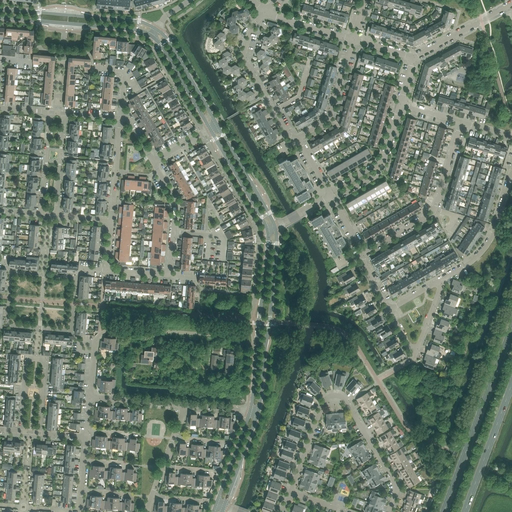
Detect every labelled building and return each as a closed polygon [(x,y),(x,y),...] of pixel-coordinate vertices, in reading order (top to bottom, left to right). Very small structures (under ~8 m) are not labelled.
[(125,0),(124,10),(130,11),(130,8),(133,8),(132,0),(130,1),(125,0)] [(142,8),(140,0),(134,0),(132,0),(133,8),(136,7),(137,10),(142,8)] [(404,11),(409,13),(412,0),(410,0),(409,3),(406,2),(404,11)] [(414,16),(414,15),(417,5),(414,5),(415,0),(413,0),(412,0),(409,13),(409,14),(414,16)] [(306,15),(309,6),(301,4),(299,10),(302,10),(301,13),(306,15)] [(417,5),(414,15),(421,17),(424,9),(422,8),(422,7),(417,5)] [(325,8),(320,7),(319,9),(317,18),(322,19),(325,11),(325,8)] [(245,12),(241,14),(240,19),(243,21),(248,20),(248,15),(250,13),(246,9),(244,11),(245,12)] [(454,13),(445,10),(443,16),(452,18),(454,13)] [(233,12),(232,17),(236,20),(240,19),(241,14),(237,11),(233,12)] [(340,15),(338,24),(343,26),(344,23),(346,23),(349,15),(341,12),(340,15)] [(452,18),(443,16),(442,21),(450,27),(452,18)] [(227,23),(230,26),(235,24),(236,20),(232,17),(228,18),(227,23)] [(366,32),(374,35),(377,26),(373,25),(374,23),(373,21),(370,20),(366,32)] [(442,21),(437,24),(442,32),(450,27),(442,21)] [(271,30),(272,35),(279,37),(282,34),(281,29),(277,28),(277,25),(268,22),(267,25),(271,26),(274,27),(271,30)] [(433,22),(431,23),(437,34),(442,32),(437,24),(434,25),(433,22)] [(430,27),(428,29),(432,37),(437,34),(431,23),(429,24),(430,27)] [(235,24),(230,26),(229,30),(228,30),(227,32),(231,36),(233,34),(238,32),(238,27),(235,24)] [(374,35),(380,36),(383,24),(381,24),(380,27),(377,26),(374,35)] [(390,39),(394,27),(391,27),(391,30),(387,29),(385,38),(390,39)] [(423,27),(421,29),(427,40),(432,37),(428,29),(425,30),(423,27)] [(13,29),(7,29),(7,34),(5,33),(4,39),(12,40),(13,29)] [(398,32),(395,41),(400,43),(404,30),(399,29),(398,32)] [(421,32),(418,34),(423,42),(427,40),(421,29),(419,30),(421,32)] [(20,36),(26,36),(26,31),(18,30),(17,38),(20,38),(20,36)] [(28,36),(28,38),(33,39),(34,31),(26,31),(26,36),(28,36)] [(231,36),(227,32),(225,34),(220,33),(217,36),(218,40),(223,42),(226,39),(226,37),(226,36),(229,38),(231,36)] [(289,42),(297,44),(300,34),(298,33),(297,34),(295,33),(294,36),(291,35),(289,42)] [(297,44),(302,46),(305,36),(302,36),(303,34),(300,34),(297,44)] [(413,36),(415,47),(423,42),(418,34),(413,36)] [(272,35),(269,38),(270,43),(276,44),(280,41),(279,37),(272,35)] [(406,44),(415,47),(413,36),(408,35),(406,44)] [(302,46),(308,47),(311,37),(308,36),(308,37),(305,36),(302,46)] [(95,37),(94,44),(100,45),(100,42),(102,43),(102,37),(95,37)] [(110,38),(102,37),(102,43),(107,43),(107,45),(110,46),(109,48),(110,48),(110,38)] [(262,44),(261,47),(267,49),(268,47),(267,46),(270,43),(269,38),(264,37),(261,40),(262,44)] [(25,44),(25,46),(33,47),(33,39),(28,38),(27,44),(25,44)] [(318,40),(316,39),(313,49),(318,50),(321,40),(319,39),(318,40)] [(219,49),(220,52),(226,49),(224,46),(223,42),(218,40),(215,43),(216,48),(219,49)] [(122,51),(131,52),(132,44),(129,44),(129,42),(123,42),(122,51)] [(329,43),(326,43),(323,52),(329,53),(332,43),(329,42),(329,43)] [(334,44),(332,43),(329,53),(337,56),(339,49),(336,48),(337,46),(334,45),(334,44)] [(100,45),(94,44),(93,52),(101,53),(101,50),(99,50),(100,45)] [(132,44),(131,52),(132,52),(137,55),(142,47),(137,44),(136,46),(135,45),(132,44)] [(451,48),(455,57),(460,54),(459,44),(451,48)] [(459,44),(460,54),(465,56),(468,47),(459,44)] [(142,47),(137,55),(142,58),(143,59),(149,55),(147,53),(146,52),(147,50),(142,47)] [(258,58),(262,59),(266,56),(265,51),(266,51),(267,49),(261,47),(260,50),(257,53),(258,58)] [(468,47),(465,56),(471,57),(473,48),(468,47)] [(446,51),(452,62),(454,61),(453,58),(455,57),(451,48),(446,51)] [(223,54),(223,58),(227,61),(231,59),(231,54),(227,52),(226,49),(220,52),(222,54),(223,54)] [(441,54),(446,62),(449,60),(450,63),(452,62),(446,51),(441,54)] [(366,64),(369,54),(366,53),(366,54),(363,53),(362,56),(359,55),(357,62),(366,64)] [(376,60),(373,59),(374,57),(371,56),(371,55),(369,54),(366,64),(374,67),(376,60)] [(437,56),(443,67),(445,66),(443,63),(446,62),(441,54),(437,56)] [(33,65),(41,65),(41,63),(41,56),(34,55),(33,65)] [(143,59),(147,67),(155,62),(152,57),(151,58),(149,55),(143,59)] [(262,59),(263,64),(268,65),(271,62),(270,57),(266,56),(262,59)] [(437,56),(432,59),(436,67),(439,66),(441,68),(443,67),(437,56)] [(374,67),(379,68),(382,58),(380,57),(380,58),(377,57),(376,60),(374,67)] [(75,58),(74,64),(82,64),(82,67),(83,59),(75,58)] [(219,65),(223,68),(227,65),(227,61),(223,58),(219,61),(219,65)] [(91,60),(83,59),(82,67),(84,67),(84,69),(90,70),(91,60)] [(424,63),(432,70),(436,67),(432,59),(424,63)] [(385,70),(390,71),(393,61),(390,60),(390,61),(387,61),(385,70)] [(393,61),(390,71),(398,74),(400,67),(397,66),(398,64),(395,63),(395,62),(393,61)] [(147,67),(150,72),(158,67),(155,62),(147,67)] [(421,72),(430,75),(432,70),(424,63),(421,72)] [(46,72),(54,73),(55,64),(49,64),(49,66),(47,66),(46,69),(46,72)] [(268,65),(263,64),(260,67),(261,71),(260,74),(266,76),(267,73),(266,72),(269,69),(268,65)] [(227,75),(231,72),(231,68),(227,65),(223,68),(223,72),(227,75)] [(234,76),(235,78),(241,75),(239,72),(239,68),(235,65),(231,68),(231,72),(235,75),(234,76)] [(328,65),(326,70),(336,73),(337,71),(336,70),(337,67),(328,65)] [(68,74),(76,74),(76,72),(74,71),(74,66),(69,66),(68,74)] [(158,67),(150,72),(152,76),(161,72),(158,67)] [(161,72),(152,76),(155,81),(164,76),(161,72)] [(420,77),(432,81),(432,79),(429,78),(430,75),(421,72),(420,77)] [(350,75),(349,77),(362,81),(364,75),(355,73),(354,76),(350,75)] [(267,87),(268,89),(280,82),(276,74),(270,78),(271,80),(269,82),(271,85),(267,87)] [(238,80),(238,84),(242,87),(246,84),(246,80),(242,77),(241,75),(235,78),(237,80),(238,80)] [(334,78),(324,75),(323,81),(333,84),(334,81),(333,81),(334,78)] [(351,83),(361,86),(362,81),(349,77),(348,79),(352,80),(351,83)] [(157,84),(160,89),(168,84),(165,79),(157,84)] [(273,89),(275,91),(286,85),(283,80),(280,82),(268,89),(270,91),(273,89)] [(416,88),(429,91),(429,89),(426,88),(427,85),(418,83),(416,88)] [(160,89),(162,93),(171,89),(168,84),(160,89)] [(234,91),(238,94),(242,91),(242,87),(238,84),(234,87),(234,91)] [(386,84),(384,89),(393,92),(394,86),(386,84)] [(273,96),(274,98),(286,91),(288,90),(286,85),(275,91),(276,94),(273,96)] [(321,86),(320,91),(330,94),(331,92),(330,91),(331,88),(321,86)] [(359,91),(346,87),(345,90),(349,91),(348,94),(358,96),(359,91)] [(162,93),(165,98),(173,93),(171,89),(162,93)] [(242,100),(246,98),(246,93),(242,91),(238,94),(238,98),(242,100)] [(246,93),(246,98),(250,100),(249,102),(251,104),(256,101),(254,98),(254,93),(250,91),(246,93)] [(286,91),(274,98),(275,100),(279,98),(280,101),(282,100),(284,102),(290,99),(286,91)] [(165,98),(168,103),(176,98),(173,93),(165,98)] [(424,96),(415,93),(412,101),(419,103),(419,100),(422,101),(424,96)] [(127,105),(128,107),(140,100),(137,95),(129,100),(131,103),(127,105)] [(438,109),(441,110),(445,97),(439,95),(437,104),(440,105),(438,109)] [(318,96),(317,102),(327,105),(328,102),(327,102),(328,99),(318,96)] [(451,114),(451,113),(455,100),(456,97),(450,96),(450,98),(447,107),(450,108),(448,114),(451,114)] [(444,106),(447,107),(450,98),(445,97),(441,110),(440,111),(442,112),(444,106)] [(168,103),(171,107),(179,103),(176,98),(168,103)] [(346,101),(345,104),(355,107),(356,102),(343,98),(342,100),(346,101)] [(460,111),(459,117),(461,117),(465,103),(466,100),(461,99),(460,101),(457,110),(460,111)] [(133,107),(135,110),(143,105),(140,100),(128,107),(130,109),(133,107)] [(454,109),(457,110),(460,101),(455,100),(451,113),(453,114),(454,109)] [(317,102),(315,109),(321,113),(322,109),(324,110),(325,107),(326,107),(327,105),(317,102)] [(171,107),(173,112),(182,107),(179,103),(171,107)] [(465,112),(468,113),(470,104),(465,103),(461,117),(463,118),(465,112)] [(132,114),(134,116),(146,110),(143,105),(135,110),(136,112),(132,114)] [(379,106),(378,111),(386,114),(388,108),(379,106)] [(472,119),(474,120),(475,115),(478,116),(481,107),(476,106),(472,119)] [(173,112),(176,117),(184,112),(182,107),(173,112)] [(489,110),(481,107),(478,116),(484,118),(484,115),(487,116),(489,110)] [(250,112),(255,119),(266,112),(265,110),(262,112),(260,109),(258,111),(256,108),(250,112)] [(343,112),(342,115),(352,117),(353,112),(340,108),(339,110),(343,112)] [(315,109),(308,113),(314,122),(316,121),(315,120),(318,118),(316,116),(321,113),(315,109)] [(138,116),(140,119),(148,114),(146,110),(134,116),(135,118),(138,116)] [(176,117),(179,122),(187,117),(184,112),(176,117)] [(255,119),(257,124),(266,119),(264,116),(268,114),(266,112),(255,119)] [(308,113),(303,115),(308,124),(311,122),(311,123),(314,122),(308,113)] [(138,124),(139,126),(151,119),(148,114),(140,119),(141,122),(138,124)] [(0,123),(10,124),(11,116),(4,115),(4,118),(1,118),(1,121),(0,120),(0,123)] [(303,115),(299,118),(304,127),(306,126),(306,125),(308,124),(303,115)] [(179,122),(181,126),(190,121),(187,117),(179,122)] [(385,119),(376,117),(374,122),(383,125),(385,119)] [(40,118),(33,118),(33,126),(43,127),(44,124),(43,124),(43,121),(40,121),(40,118)] [(304,127),(299,118),(294,121),(299,129),(301,128),(302,129),(304,127)] [(406,123),(415,126),(416,120),(408,118),(406,123)] [(144,126),(145,128),(154,124),(151,119),(139,126),(140,128),(144,126)] [(257,124),(260,128),(272,122),(271,119),(267,121),(266,119),(257,124)] [(342,126),(341,129),(346,133),(348,128),(350,122),(337,119),(336,121),(340,122),(339,125),(342,126)] [(69,127),(69,129),(79,130),(80,122),(73,121),(73,124),(70,124),(70,127),(69,127)] [(190,121),(181,126),(184,131),(193,126),(190,121)] [(260,128),(263,133),(271,128),(270,126),(273,124),(272,122),(260,128)] [(374,122),(373,128),(381,130),(383,125),(374,122)] [(0,128),(3,129),(2,132),(9,133),(10,124),(0,123),(0,125),(0,126),(0,128)] [(415,126),(406,123),(404,129),(413,131),(415,126)] [(103,124),(102,132),(113,133),(113,130),(112,130),(112,127),(110,127),(110,124),(103,124)] [(143,133),(145,135),(156,128),(154,124),(145,128),(147,131),(143,133)] [(43,127),(33,126),(32,135),(39,135),(39,132),(42,132),(42,130),(43,130),(43,127)] [(333,126),(331,128),(337,139),(339,142),(350,136),(346,133),(341,129),(339,130),(337,128),(335,130),(333,126)] [(438,133),(446,135),(448,130),(439,127),(438,133)] [(149,135),(151,138),(159,133),(156,128),(145,135),(146,137),(149,135)] [(273,131),(271,128),(263,133),(265,138),(277,131),(276,129),(273,131)] [(330,132),(328,134),(333,142),(337,139),(331,128),(328,129),(330,132)] [(373,128),(371,133),(380,136),(381,130),(373,128)] [(72,135),(72,138),(79,139),(79,130),(69,129),(68,132),(70,132),(69,135),(72,135)] [(279,133),(277,131),(265,138),(270,145),(276,142),(274,139),(277,138),(275,135),(279,133)] [(0,140),(8,142),(9,133),(2,132),(2,135),(0,135),(0,140)] [(99,141),(101,141),(108,142),(109,138),(111,139),(111,136),(113,136),(113,133),(102,132),(102,138),(99,138),(99,141)] [(323,132),(321,133),(328,145),(333,142),(328,134),(325,135),(323,132)] [(149,142),(150,145),(162,138),(159,133),(151,138),(152,140),(149,142)] [(321,138),(319,139),(323,147),(325,150),(330,147),(328,145),(321,133),(319,134),(321,138)] [(401,140),(410,142),(411,137),(403,134),(401,140)] [(32,135),(31,144),(42,144),(42,142),(41,142),(41,139),(39,138),(39,135),(32,135)] [(314,137),(312,138),(319,150),(323,147),(319,139),(316,141),(314,137)] [(467,147),(473,148),(475,139),(470,137),(469,141),(467,147)] [(79,139),(72,138),(71,141),(69,141),(68,144),(67,144),(67,147),(78,148),(78,142),(81,142),(82,139),(79,139)] [(162,138),(150,145),(151,147),(155,145),(156,147),(165,143),(162,138)] [(319,150),(312,138),(310,140),(312,143),(309,145),(314,153),(319,150)] [(445,140),(436,138),(434,144),(443,146),(445,140)] [(378,141),(370,139),(368,144),(377,147),(378,141)] [(473,148),(478,150),(481,140),(475,139),(473,148)] [(8,142),(0,140),(0,146),(1,147),(1,150),(8,150),(8,142)] [(478,150),(483,151),(486,142),(481,140),(478,150)] [(108,142),(101,141),(101,150),(111,151),(112,148),(110,148),(111,145),(108,144),(108,142)] [(483,151),(488,153),(491,143),(486,142),(483,151)] [(488,153),(493,154),(496,145),(491,143),(488,153)] [(42,144),(31,144),(30,152),(37,153),(38,150),(40,150),(41,147),(42,147),(42,144)] [(434,144),(433,149),(441,152),(443,146),(434,144)] [(195,150),(198,155),(207,150),(204,145),(195,150)] [(398,151),(407,153),(408,148),(400,145),(398,151)] [(501,146),(496,145),(493,154),(498,156),(501,146)] [(501,146),(498,156),(504,158),(506,152),(507,148),(501,146)] [(78,148),(67,147),(67,149),(68,149),(68,152),(70,153),(70,156),(77,156),(78,148)] [(367,149),(363,151),(367,159),(372,156),(367,149)] [(441,152),(433,149),(431,155),(440,157),(441,152)] [(111,151),(101,150),(100,158),(107,159),(107,156),(110,156),(110,153),(111,153),(111,151)] [(198,155),(201,160),(209,155),(207,150),(198,155)] [(363,151),(358,154),(363,162),(367,159),(363,151)] [(407,153),(398,151),(396,156),(405,159),(407,153)] [(0,162),(7,163),(9,163),(9,158),(7,158),(7,154),(0,154),(0,157),(0,156),(0,162)] [(358,154),(354,156),(358,164),(363,162),(358,154)] [(201,160),(204,165),(212,160),(209,155),(201,160)] [(30,156),(29,165),(40,166),(40,163),(39,163),(39,160),(37,160),(37,157),(30,156)] [(354,156),(349,159),(354,167),(358,164),(354,156)] [(460,156),(458,162),(468,165),(470,159),(464,157),(460,156)] [(297,195),(296,196),(298,200),(299,200),(302,201),(311,196),(309,192),(312,190),(313,187),(297,158),(289,163),(287,159),(284,161),(280,164),(279,164),(297,195)] [(354,167),(349,159),(345,161),(350,169),(354,167)] [(65,165),(65,168),(76,169),(77,161),(70,160),(69,163),(67,163),(67,166),(65,165)] [(215,164),(212,160),(204,165),(206,169),(215,164)] [(438,163),(429,160),(428,166),(436,169),(438,163)] [(345,161),(341,164),(345,172),(350,169),(345,161)] [(175,162),(167,167),(170,171),(178,167),(175,162)] [(395,162),(393,167),(402,170),(403,164),(395,162)] [(458,162),(457,167),(467,170),(468,165),(458,162)] [(99,171),(109,172),(110,169),(108,169),(109,166),(106,166),(106,163),(99,163),(99,171)] [(217,169),(215,164),(206,169),(209,174),(217,169)] [(336,167),(341,175),(345,172),(341,164),(336,167)] [(28,165),(27,174),(29,174),(36,174),(36,171),(38,172),(39,169),(40,169),(40,166),(29,165),(28,165)] [(493,166),(491,171),(501,174),(502,169),(499,167),(499,168),(493,166)] [(181,171),(178,167),(170,171),(173,176),(181,171)] [(341,175),(336,167),(332,169),(336,177),(341,175)] [(68,174),(68,177),(75,178),(76,169),(65,168),(65,171),(66,171),(66,174),(68,174)] [(208,175),(211,179),(212,179),(220,174),(217,169),(209,174),(208,175)] [(336,177),(332,169),(327,172),(332,180),(336,177)] [(109,172),(99,171),(98,180),(105,180),(105,177),(108,178),(108,175),(109,175),(109,172)] [(176,181),(184,176),(181,171),(173,176),(176,181)] [(425,177),(433,180),(435,174),(426,171),(425,177)] [(490,176),(499,179),(501,174),(491,171),(490,176)] [(455,172),(454,177),(464,180),(465,175),(455,172)] [(400,175),(392,173),(390,178),(399,181),(400,175)] [(29,174),(28,182),(39,183),(39,181),(38,180),(38,178),(35,177),(36,174),(29,174)] [(212,179),(215,183),(223,179),(220,174),(212,179)] [(125,189),(130,190),(131,176),(128,176),(128,180),(125,179),(125,180),(122,180),(121,191),(124,192),(125,189)] [(176,181),(178,185),(186,181),(184,176),(176,181)] [(64,183),(64,186),(74,187),(75,178),(68,177),(68,180),(65,180),(65,183),(64,183)] [(142,191),(141,193),(151,194),(151,183),(148,182),(148,181),(146,181),(146,177),(143,177),(142,191)] [(462,185),(464,180),(454,177),(452,183),(462,185)] [(215,183),(217,188),(226,183),(223,179),(215,183)] [(98,180),(97,189),(108,189),(108,187),(107,187),(107,184),(105,183),(105,180),(98,180)] [(189,185),(186,181),(178,185),(181,190),(189,185)] [(391,189),(386,181),(381,183),(386,191),(391,189)] [(28,182),(27,191),(34,192),(34,189),(37,189),(37,186),(38,186),(39,183),(28,182)] [(488,182),(487,187),(496,190),(498,184),(488,182)] [(217,188),(220,193),(228,188),(226,183),(217,188)] [(386,191),(381,183),(377,186),(381,194),(386,191)] [(462,185),(452,183),(451,188),(460,191),(462,185)] [(181,190),(184,195),(192,190),(189,185),(181,190)] [(67,192),(67,195),(74,195),(74,187),(64,186),(63,188),(65,188),(64,191),(67,192)] [(377,186),(372,189),(377,196),(381,194),(377,186)] [(485,192),(495,195),(496,190),(487,187),(485,192)] [(220,193),(223,197),(231,193),(228,188),(220,193)] [(430,191),(421,188),(420,194),(421,194),(427,196),(428,196),(430,191)] [(108,189),(97,189),(97,194),(94,194),(94,197),(96,197),(103,198),(104,195),(106,195),(106,192),(108,192),(108,189)] [(372,189),(368,191),(373,199),(377,196),(372,189)] [(192,190),(184,195),(187,200),(195,195),(192,190)] [(34,192),(27,191),(26,200),(37,201),(37,198),(36,198),(36,195),(34,195),(34,192)] [(373,199),(368,191),(364,194),(368,202),(373,199)] [(485,192),(483,197),(493,200),(495,195),(485,192)] [(223,197),(225,202),(234,197),(231,193),(223,197)] [(368,202),(364,194),(359,196),(364,204),(368,202)] [(62,200),(62,203),(73,204),(74,195),(67,195),(66,198),(64,197),(64,200),(62,200)] [(355,199),(359,207),(364,204),(359,196),(355,199)] [(96,197),(96,206),(106,207),(107,204),(105,204),(106,201),(103,201),(103,198),(96,197)] [(225,202),(228,207),(237,202),(234,197),(225,202)] [(483,197),(482,202),(492,205),(493,200),(483,197)] [(448,198),(446,203),(456,206),(457,201),(448,198)] [(355,199),(350,201),(355,209),(359,207),(355,199)] [(26,200),(26,208),(32,209),(33,206),(35,206),(36,203),(37,203),(37,201),(26,200)] [(120,207),(119,210),(133,211),(134,205),(131,205),(132,202),(125,201),(125,204),(124,204),(124,207),(120,207)] [(355,209),(350,201),(346,204),(350,212),(355,209)] [(417,201),(412,204),(417,212),(422,209),(421,208),(417,202),(417,201)] [(239,207),(237,202),(228,207),(231,212),(239,207)] [(73,204),(62,203),(62,206),(63,206),(63,209),(65,209),(65,212),(72,212),(73,204)] [(456,206),(446,203),(445,209),(454,212),(456,206)] [(155,207),(154,213),(168,214),(169,211),(165,210),(165,208),(164,208),(164,204),(154,204),(154,207),(155,207)] [(412,204),(407,207),(412,215),(417,212),(412,204)] [(106,207),(96,206),(95,214),(102,215),(102,212),(105,212),(105,209),(106,210),(106,207)] [(242,212),(239,207),(231,212),(234,216),(242,212)] [(407,207),(402,210),(407,218),(412,215),(407,207)] [(489,216),(490,210),(480,208),(479,213),(489,216)] [(402,210),(397,213),(402,221),(407,218),(402,210)] [(392,216),(397,224),(402,221),(397,213),(392,216)] [(489,216),(479,213),(477,218),(487,221),(489,216)] [(243,214),(235,219),(238,223),(246,219),(243,214)] [(331,217),(327,216),(324,218),(321,214),(313,219),(312,223),(314,227),(315,226),(333,258),(341,253),(339,249),(347,245),(331,217)] [(392,216),(387,219),(392,226),(397,224),(392,216)] [(467,217),(461,225),(464,227),(470,218),(467,217)] [(249,224),(246,219),(238,223),(242,230),(248,227),(247,225),(249,224)] [(387,219),(382,221),(387,229),(392,226),(387,219)] [(486,222),(475,219),(473,222),(475,224),(473,227),(481,232),(485,227),(483,226),(486,222)] [(377,224),(382,232),(387,229),(382,221),(377,224)] [(432,224),(437,233),(442,230),(439,225),(437,221),(432,224)] [(377,224),(373,227),(377,235),(382,232),(377,224)] [(437,233),(432,224),(428,227),(433,236),(437,233)] [(242,231),(244,237),(253,235),(252,229),(250,230),(250,229),(248,227),(242,230),(242,231)] [(373,227),(368,230),(372,238),(377,235),(373,227)] [(433,236),(428,227),(423,230),(428,238),(433,236)] [(481,232),(473,227),(470,231),(478,237),(481,232)] [(372,238),(368,230),(363,233),(367,241),(372,238)] [(423,230),(418,232),(423,241),(428,238),(423,230)] [(478,237),(470,231),(467,236),(475,241),(478,237)] [(414,235),(419,244),(423,241),(418,232),(414,235)] [(245,243),(245,244),(252,244),(253,242),(252,241),(254,240),(253,235),(244,237),(245,243)] [(409,238),(414,247),(419,244),(414,235),(409,238)] [(475,241),(467,236),(464,240),(472,246),(475,241)] [(404,241),(409,249),(414,247),(409,238),(404,241)] [(472,246),(464,240),(461,245),(469,250),(472,246)] [(399,243),(405,252),(409,249),(404,241),(399,243)] [(395,246),(400,255),(405,252),(399,243),(395,246)] [(245,244),(244,252),(254,253),(254,247),(252,247),(252,244),(245,244)] [(469,250),(461,245),(458,249),(456,247),(455,249),(461,258),(464,253),(466,255),(469,250)] [(390,249),(395,258),(400,255),(395,246),(390,249)] [(385,251),(391,260),(395,258),(390,249),(385,251)] [(454,250),(449,253),(454,262),(459,259),(457,256),(454,250)] [(381,254),(386,263),(391,260),(385,251),(381,254)] [(449,253),(444,256),(449,265),(454,262),(449,253)] [(386,263),(381,254),(376,257),(381,266),(386,263)] [(443,254),(438,256),(445,267),(449,265),(444,256),(443,254)] [(132,257),(129,256),(115,255),(115,258),(119,259),(119,261),(120,262),(119,265),(126,265),(126,262),(132,263),(132,257)] [(435,261),(440,270),(445,267),(438,256),(434,259),(435,261)] [(376,257),(371,260),(373,263),(376,268),(381,266),(376,257)] [(164,260),(150,258),(149,258),(148,267),(159,268),(159,265),(160,265),(160,262),(164,263),(164,260)] [(435,261),(430,264),(435,273),(440,270),(435,261)] [(430,264),(426,267),(431,276),(435,273),(430,264)] [(426,267),(421,270),(426,278),(431,276),(426,267)] [(421,270),(416,272),(421,281),(426,278),(421,270)] [(344,280),(346,284),(355,278),(352,272),(346,276),(344,273),(337,278),(339,283),(344,280)] [(416,272),(412,275),(417,284),(421,281),(416,272)] [(407,278),(412,286),(417,284),(412,275),(407,278)] [(412,286),(407,278),(402,280),(407,289),(412,286)] [(402,280),(398,283),(403,292),(407,289),(402,280)] [(452,291),(460,294),(462,287),(459,285),(460,282),(453,280),(452,284),(454,285),(452,291)] [(398,283),(393,286),(398,295),(403,292),(398,283)] [(251,285),(241,284),(241,292),(248,293),(248,290),(250,291),(251,285)] [(348,292),(350,296),(360,291),(356,285),(350,288),(349,285),(341,290),(344,295),(348,292)] [(393,286),(388,289),(391,294),(393,297),(398,295),(393,286)] [(448,300),(446,299),(444,304),(455,307),(458,297),(450,294),(448,300)] [(355,304),(357,308),(367,302),(363,296),(357,300),(355,297),(349,301),(352,306),(355,304)] [(363,314),(366,313),(368,316),(377,311),(373,305),(368,309),(366,306),(361,309),(363,314)] [(443,316),(451,319),(453,313),(456,314),(457,310),(444,305),(442,309),(445,310),(443,316)] [(383,323),(380,317),(374,320),(372,318),(366,321),(369,326),(372,324),(374,328),(383,323)] [(449,324),(449,322),(441,319),(439,325),(437,324),(435,329),(446,332),(447,328),(448,327),(449,325),(449,324)] [(381,335),(383,338),(392,333),(388,327),(383,330),(381,328),(376,331),(378,336),(381,335)] [(433,334),(436,335),(433,341),(441,344),(443,340),(444,340),(444,338),(444,337),(441,335),(442,332),(435,330),(433,334)] [(104,349),(109,349),(110,338),(105,338),(104,343),(101,342),(101,349),(104,350),(104,349)] [(110,338),(109,349),(109,352),(114,352),(116,351),(118,351),(119,344),(116,344),(116,339),(110,338)] [(388,346),(390,350),(398,345),(395,339),(389,342),(388,339),(382,342),(385,347),(388,346)] [(426,354),(440,359),(442,354),(438,352),(440,347),(432,345),(430,350),(427,349),(426,354)] [(144,360),(153,360),(154,353),(157,354),(157,348),(145,347),(144,360)] [(212,355),(211,369),(217,370),(218,359),(226,360),(225,376),(232,377),(234,357),(234,355),(235,351),(227,350),(224,350),(223,356),(227,356),(227,358),(218,357),(218,356),(212,355)] [(394,357),(396,361),(405,356),(401,350),(396,353),(394,351),(388,354),(391,359),(394,357)] [(426,360),(424,366),(432,369),(435,362),(438,364),(438,362),(441,363),(442,360),(439,359),(439,360),(426,355),(424,359),(426,360)] [(326,388),(327,388),(328,388),(329,387),(329,386),(332,385),(328,372),(324,373),(325,375),(320,377),(323,387),(325,387),(326,388)] [(340,386),(344,386),(346,373),(343,373),(342,375),(337,374),(334,385),(337,385),(337,386),(337,387),(339,387),(340,387),(340,386)] [(5,384),(14,385),(15,382),(17,382),(17,379),(19,379),(19,377),(8,376),(6,376),(5,384)] [(311,384),(307,388),(315,396),(316,394),(317,395),(318,394),(319,393),(319,392),(319,391),(321,389),(314,382),(316,380),(311,376),(307,380),(311,384)] [(100,391),(106,392),(107,380),(101,380),(101,379),(98,378),(97,385),(100,386),(100,391)] [(347,391),(348,392),(350,392),(350,391),(353,394),(361,384),(359,381),(357,383),(353,379),(346,387),(348,389),(347,390),(347,391)] [(61,380),(50,380),(50,382),(51,382),(51,385),(54,385),(53,389),(60,389),(61,380)] [(107,380),(106,392),(111,392),(112,387),(115,387),(115,380),(112,380),(112,381),(107,380)] [(73,391),(73,396),(84,397),(84,394),(83,394),(83,391),(80,391),(81,388),(70,387),(69,391),(73,391)] [(359,403),(361,408),(372,401),(369,397),(372,395),(370,391),(356,399),(357,400),(356,401),(356,402),(357,403),(358,404),(359,403)] [(300,403),(311,407),(311,404),(312,405),(313,404),(314,403),(313,401),(314,398),(301,393),(300,397),(302,398),(300,403)] [(6,396),(6,404),(16,405),(17,403),(15,403),(16,399),(15,399),(16,396),(6,396)] [(84,397),(73,396),(72,405),(79,405),(79,402),(82,402),(82,399),(83,399),(84,397)] [(48,405),(48,408),(59,409),(59,400),(52,400),(52,403),(50,402),(49,406),(48,405)] [(372,401),(361,408),(364,412),(363,413),(363,414),(364,415),(365,416),(366,415),(366,416),(380,408),(378,404),(375,406),(372,401)] [(310,409),(297,405),(296,408),(298,409),(296,414),(306,418),(307,416),(308,416),(309,416),(310,414),(309,413),(308,413),(310,409)] [(103,417),(104,407),(99,406),(98,411),(95,411),(94,421),(100,422),(100,417),(103,417)] [(110,407),(104,407),(103,417),(109,418),(109,419),(112,419),(112,412),(110,412),(110,407)] [(115,412),(112,412),(112,419),(115,419),(115,418),(121,419),(122,408),(116,408),(115,412)] [(127,409),(122,408),(121,419),(126,419),(126,420),(129,421),(130,414),(127,413),(127,409)] [(133,414),(130,414),(129,421),(132,421),(132,420),(138,420),(138,421),(141,422),(142,414),(139,413),(139,410),(133,409),(133,414)] [(370,422),(373,427),(383,420),(381,416),(384,414),(382,410),(368,419),(368,420),(367,421),(368,423),(369,423),(370,422)] [(335,415),(337,428),(341,428),(341,429),(346,429),(344,412),(343,412),(341,413),(338,413),(338,415),(335,415)] [(337,431),(337,428),(335,415),(333,416),(332,414),(329,414),(328,413),(326,414),(327,430),(332,430),(332,431),(333,431),(337,431)] [(196,426),(199,427),(199,420),(196,419),(197,415),(191,414),(191,418),(188,418),(187,426),(190,426),(190,425),(196,425),(196,426)] [(202,426),(207,426),(208,416),(203,415),(202,420),(199,420),(199,427),(202,427),(202,426)] [(213,428),(216,428),(217,421),(214,421),(214,416),(208,416),(207,426),(213,427),(213,428)] [(294,421),(292,426),(302,430),(303,428),(304,428),(305,427),(305,426),(305,425),(304,424),(305,421),(293,416),(292,420),(294,421)] [(219,427),(224,428),(226,417),(220,417),(220,421),(217,421),(216,428),(219,428),(219,427)] [(226,417),(224,428),(230,428),(230,429),(233,430),(234,423),(231,422),(231,418),(226,417)] [(383,420),(373,427),(375,431),(375,432),(374,433),(375,434),(377,435),(377,434),(378,435),(391,427),(389,423),(386,425),(383,420)] [(301,437),(301,436),(300,436),(301,433),(289,428),(287,432),(290,432),(288,438),(298,441),(299,439),(299,440),(301,439),(301,437)] [(382,441),(384,446),(395,439),(392,435),(395,433),(393,429),(379,438),(380,438),(379,439),(379,440),(380,442),(381,442),(382,441)] [(101,447),(102,436),(96,436),(96,441),(93,441),(92,448),(95,448),(95,447),(101,447)] [(106,449),(109,449),(110,442),(107,442),(107,437),(102,436),(101,447),(106,448),(106,449)] [(112,448),(118,449),(119,438),(113,437),(113,442),(110,442),(109,449),(112,449),(112,448)] [(123,450),(127,451),(127,444),(124,443),(125,438),(119,438),(118,449),(124,449),(123,450)] [(127,444),(127,451),(130,451),(130,450),(135,450),(135,451),(138,452),(139,443),(136,443),(136,439),(131,439),(130,444),(127,444)] [(395,439),(384,446),(387,450),(386,451),(386,452),(387,453),(388,454),(389,453),(389,454),(403,446),(401,442),(397,444),(395,439)] [(282,445),(281,448),(294,453),(295,450),(296,450),(297,449),(297,448),(297,447),(296,446),(297,444),(287,440),(285,446),(282,445)] [(351,453),(354,457),(365,450),(363,448),(365,446),(363,444),(363,442),(362,441),(348,449),(350,453),(351,453)] [(18,443),(15,443),(15,452),(20,452),(20,449),(23,449),(24,442),(18,442),(18,443)] [(36,454),(42,454),(42,445),(40,445),(40,443),(34,443),(33,450),(36,450),(36,454)] [(186,444),(180,443),(180,447),(177,447),(176,455),(180,455),(180,454),(185,455),(185,456),(188,456),(189,449),(186,449),(186,444)] [(198,445),(192,444),(191,449),(189,449),(188,456),(191,456),(191,457),(192,458),(196,458),(197,456),(198,445)] [(202,457),(205,457),(206,450),(203,450),(203,445),(198,445),(197,456),(202,456),(202,457)] [(315,451),(314,454),(325,458),(327,454),(328,455),(330,450),(315,445),(313,446),(314,448),(312,451),(315,451)] [(208,457),(214,457),(215,446),(209,446),(209,451),(206,450),(205,457),(208,458),(208,457)] [(215,446),(214,457),(217,457),(217,460),(218,461),(221,462),(222,460),(222,459),(223,452),(220,452),(220,447),(215,446)] [(392,459),(395,464),(406,457),(405,457),(403,453),(406,451),(404,447),(390,455),(390,456),(390,457),(389,458),(390,459),(392,460),(392,459)] [(294,453),(281,448),(280,451),(282,452),(280,457),(291,461),(291,459),(292,459),(293,459),(294,457),(293,456),(294,453)] [(365,450),(354,457),(356,461),(355,461),(357,465),(371,457),(371,455),(370,454),(368,451),(366,453),(365,450)] [(325,458),(314,454),(313,457),(310,456),(309,459),(308,460),(308,462),(323,468),(325,463),(324,463),(325,458)] [(397,467),(400,472),(410,465),(408,461),(411,459),(408,455),(405,457),(406,457),(395,464),(394,465),(394,466),(395,467),(396,468),(397,467)] [(275,465),(274,468),(286,472),(287,469),(288,470),(290,469),(290,468),(290,466),(289,466),(289,464),(279,460),(277,465),(275,465)] [(402,475),(405,480),(415,473),(412,469),(416,467),(413,463),(410,465),(400,472),(399,473),(399,474),(400,475),(401,476),(402,475)] [(365,475),(367,479),(378,473),(377,470),(379,469),(377,466),(377,465),(375,464),(361,472),(364,476),(365,475)] [(98,477),(99,466),(93,466),(93,471),(90,470),(89,477),(93,478),(93,477),(98,477)] [(104,479),(107,479),(107,472),(104,472),(105,467),(99,466),(98,477),(104,478),(104,479)] [(110,478),(115,479),(116,468),(111,467),(110,472),(107,472),(107,479),(110,479),(110,478)] [(121,480),(124,480),(125,473),(122,473),(122,468),(116,468),(115,479),(121,479),(121,480)] [(286,472),(274,468),(273,471),(275,472),(273,477),(283,481),(284,479),(285,479),(286,478),(287,477),(286,476),(285,475),(286,472)] [(125,473),(124,480),(127,481),(127,480),(132,480),(132,481),(136,481),(137,473),(134,473),(134,469),(128,469),(128,474),(125,473)] [(305,476),(304,479),(316,483),(318,479),(319,480),(321,475),(305,470),(304,471),(304,473),(303,476),(305,476)] [(415,473),(405,480),(404,481),(404,482),(405,483),(406,484),(407,483),(409,488),(420,481),(417,477),(420,475),(418,471),(415,473)] [(174,485),(177,485),(178,478),(175,478),(175,473),(169,472),(169,476),(166,476),(165,484),(169,484),(169,483),(174,484),(174,485)] [(378,473),(367,479),(370,483),(369,484),(371,488),(385,480),(385,478),(383,477),(382,474),(380,475),(378,473)] [(187,474),(181,474),(181,478),(178,478),(177,485),(180,485),(180,484),(186,485),(187,474)] [(192,474),(187,474),(186,485),(191,485),(191,486),(194,487),(195,480),(192,479),(192,474)] [(195,480),(194,487),(197,487),(197,486),(203,486),(204,475),(198,475),(198,480),(195,480)] [(204,475),(203,486),(209,487),(209,488),(212,488),(212,481),(209,481),(210,476),(204,475)] [(316,483),(304,479),(303,482),(301,481),(300,484),(299,485),(299,487),(314,493),(316,488),(315,488),(316,483)] [(281,484),(272,481),(269,491),(278,494),(281,484)] [(408,495),(406,499),(418,504),(418,503),(420,499),(423,500),(425,496),(410,490),(409,491),(407,491),(407,493),(407,494),(408,495)] [(269,491),(265,501),(274,504),(278,494),(269,491)] [(371,499),(369,503),(381,507),(382,505),(384,506),(385,502),(387,501),(386,500),(376,496),(377,493),(372,491),(370,498),(371,499)] [(96,507),(97,496),(91,496),(90,501),(87,500),(87,507),(90,508),(90,507),(96,507)] [(101,509),(104,509),(105,502),(102,502),(102,497),(97,496),(96,507),(101,507),(101,509)] [(107,508),(113,508),(114,498),(108,497),(108,502),(105,502),(104,509),(107,509),(107,508)] [(118,510),(121,510),(122,503),(119,503),(119,498),(114,498),(113,508),(118,509),(118,510)] [(122,503),(121,510),(124,511),(124,509),(130,510),(130,511),(133,511),(134,503),(131,503),(131,499),(125,499),(125,504),(122,503)] [(421,505),(418,503),(418,504),(406,499),(406,500),(405,500),(404,500),(404,502),(404,503),(405,503),(403,508),(413,511),(414,511),(417,508),(420,509),(421,505)] [(271,511),(274,504),(265,501),(261,511),(263,511),(271,511)] [(166,511),(167,507),(164,507),(164,502),(158,502),(158,505),(155,505),(154,511),(166,511)] [(166,511),(175,511),(176,503),(170,503),(170,507),(167,507),(166,511)] [(175,511),(183,511),(184,509),(181,508),(182,504),(176,503),(175,511)] [(381,507),(369,503),(368,507),(366,507),(365,511),(366,511),(381,511),(382,511),(380,510),(381,507)]
